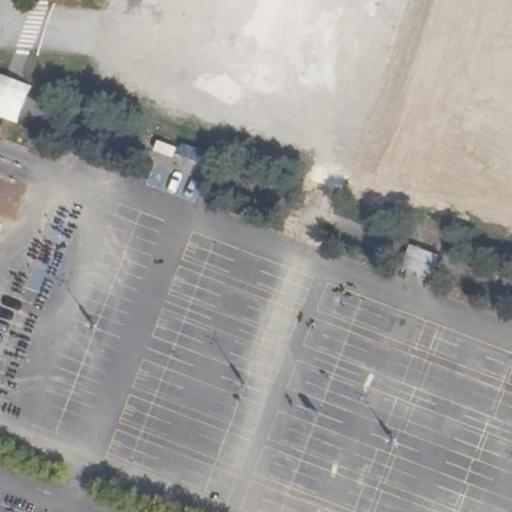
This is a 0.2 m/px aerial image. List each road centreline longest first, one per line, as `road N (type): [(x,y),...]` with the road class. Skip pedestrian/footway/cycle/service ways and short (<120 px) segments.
road 1 (unknown): [(402,300),(329,511)]
road 2 (unknown): [(483,331),(416,511)]
